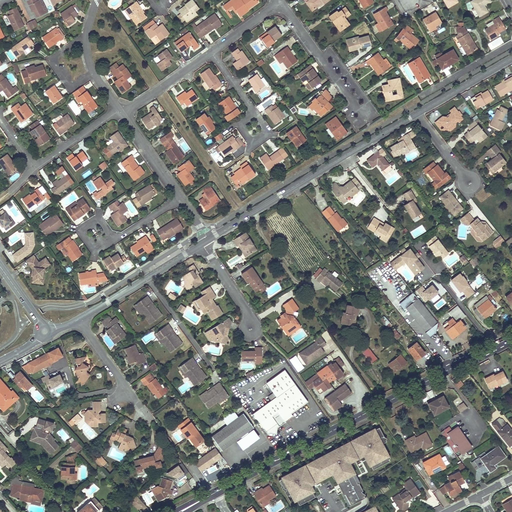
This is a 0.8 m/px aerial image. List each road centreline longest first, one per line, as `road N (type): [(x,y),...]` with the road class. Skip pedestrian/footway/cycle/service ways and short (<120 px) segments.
road 1 (primary): [(214,493),(511,336)]
road 2 (tertiary): [(416,112),(208,240)]
road 3 (residential): [(96,0),(87,56),(119,110)]
